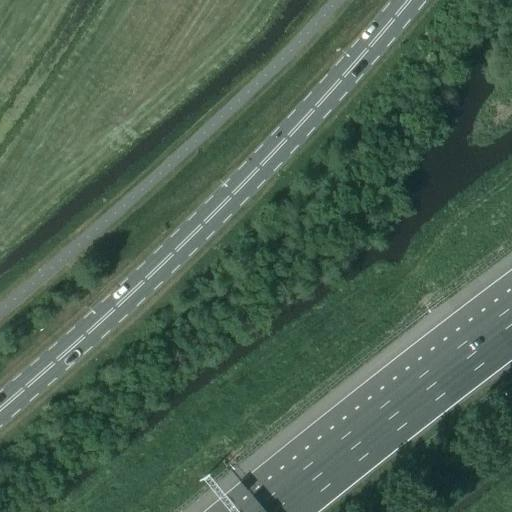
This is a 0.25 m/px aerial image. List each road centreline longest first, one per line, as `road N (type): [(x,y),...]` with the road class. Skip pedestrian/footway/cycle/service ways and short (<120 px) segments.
road 1 (primary): [(409,0),(248,178),(0,409)]
road 2 (motorway): [(511,325),(273,511)]
